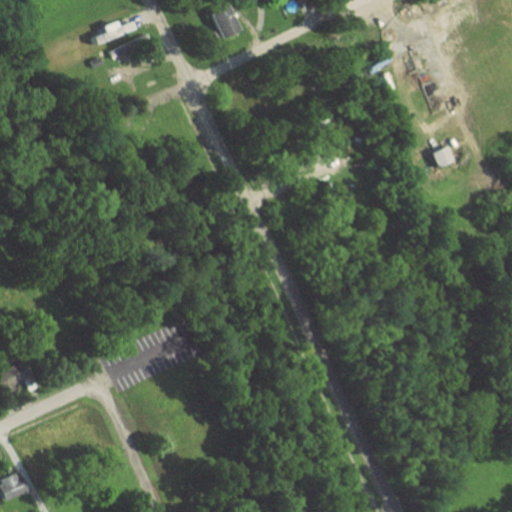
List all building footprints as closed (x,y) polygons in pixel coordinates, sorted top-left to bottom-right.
[(201,12),(211,38),(231,30),(220,4),(201,12)] [(107,25),(106,21),(89,25),(93,39),(124,31),(122,21),(107,25)] [(103,50),(106,60),(124,53),(120,44),(103,50)] [(424,152),(431,167),(445,160),(438,145),(424,152)] [(0,364),(0,392),(12,392),(12,383),(22,383),(22,364),(0,364)] [(0,474),(0,499),(17,492),(8,471),(0,474)]
